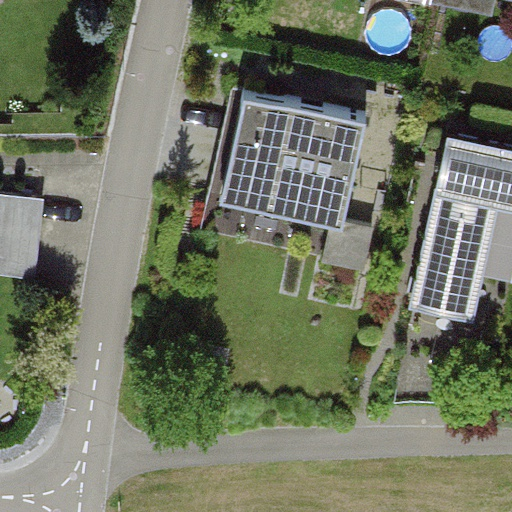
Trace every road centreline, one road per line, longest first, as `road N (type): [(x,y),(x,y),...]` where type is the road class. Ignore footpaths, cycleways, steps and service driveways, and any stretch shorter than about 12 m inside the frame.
road 1 (residential): [(168,0),(88,452),(62,503)]
road 2 (track): [(511,445),(88,452)]
